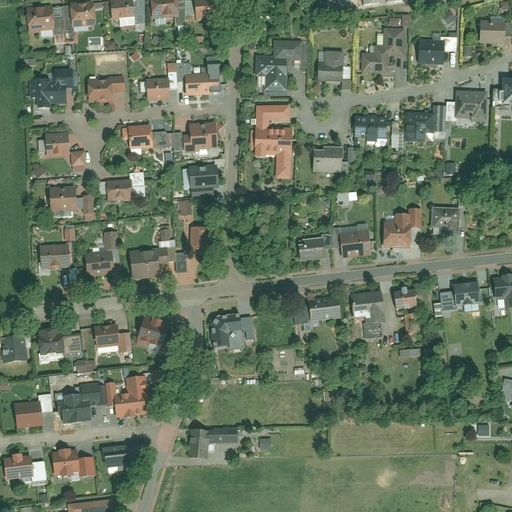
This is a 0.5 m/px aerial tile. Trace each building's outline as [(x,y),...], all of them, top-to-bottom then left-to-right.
[(133,0),(118,0),(112,1),(114,20),(135,18),(133,0)] [(146,0),(133,0),(135,18),(136,24),(146,23),(146,0)] [(152,0),(155,19),(176,17),(180,17),(179,9),(177,0),(152,0)] [(177,0),(179,9),(186,8),(185,0),(177,0)] [(195,0),(185,0),(186,8),(186,15),(197,16),(196,4),(195,0)] [(336,0),(339,9),(352,5),(350,0),(336,0)] [(216,2),(196,4),(197,16),(198,20),(218,18),(216,2)] [(75,27),(96,25),(94,3),(73,5),(75,27)] [(66,42),(77,41),(75,27),(73,5),(63,6),(65,33),(66,42)] [(56,34),(65,33),(63,6),(53,7),(55,31),(56,34)] [(53,7),(28,10),(30,33),(55,31),(53,7)] [(186,15),(186,8),(179,9),(180,17),(176,17),(177,25),(187,24),(186,15)] [(452,10),(443,16),(448,24),(457,18),(452,10)] [(412,15),(404,15),(404,27),(412,27),(412,15)] [(505,22),(482,21),(482,44),(504,44),(504,35),(505,22)] [(386,29),(385,46),(377,46),(376,53),(363,53),(363,72),(390,72),(390,69),(396,69),(397,62),(390,62),(390,55),(405,56),(405,29),(386,29)] [(55,34),(56,43),(66,42),(65,33),(56,34),(55,34)] [(445,42),(444,52),(456,52),(457,38),(445,38),(445,42)] [(303,41),(276,41),(275,59),(287,59),(303,59),(303,41)] [(445,42),(421,42),(421,64),(444,65),(444,52),(445,42)] [(473,47),(465,46),(465,56),(473,57),(473,47)] [(320,64),(320,81),(343,82),(343,53),(327,52),(327,64),(320,64)] [(256,58),(256,88),(286,89),(287,59),(275,59),(256,58)] [(62,62),(62,73),(55,73),(55,82),(49,83),(49,106),(65,105),(64,89),(78,89),(77,72),(71,73),(71,62),(62,62)] [(188,64),(176,64),(177,84),(186,83),(186,77),(188,77),(188,64)] [(210,94),(220,93),(220,77),(221,77),(221,66),(207,67),(207,76),(210,76),(210,94)] [(188,77),(186,77),(186,83),(187,95),(210,94),(210,76),(207,76),(188,77)] [(113,92),(125,91),(124,78),(112,79),(113,92)] [(112,79),(89,80),(90,103),(114,102),(113,92),(112,79)] [(170,79),(148,80),(149,101),(171,99),(170,79)] [(49,83),(49,82),(31,82),(31,99),(37,98),(37,109),(49,109),(49,83)] [(488,124),(489,93),(457,92),(456,102),(456,117),(472,118),(472,123),(488,124)] [(456,117),(456,102),(447,102),(447,106),(446,121),(456,121),(456,117)] [(292,106),(258,106),(258,120),(271,120),(292,121),(292,106)] [(446,121),(447,106),(434,106),(434,113),(433,131),(446,132),(446,121)] [(434,113),(408,113),(407,141),(424,142),(425,131),(433,131),(434,113)] [(388,117),(357,117),(357,138),(368,138),(368,142),(379,142),(379,138),(388,138),(388,117)] [(271,128),(271,120),(258,120),(258,131),(252,131),(252,150),(257,151),(257,159),(265,159),(266,156),(276,156),(276,179),(292,179),(292,128),(271,128)] [(209,148),(219,147),(216,123),(206,124),(209,148)] [(185,153),(209,151),(209,148),(206,124),(191,125),(192,136),(183,136),(185,149),(185,153)] [(152,125),(130,127),(131,140),(132,149),(154,147),(152,133),(152,125)] [(69,132),(46,134),(48,157),(71,155),(69,132)] [(168,132),(152,133),(154,147),(169,146),(168,134),(168,132)] [(174,134),(175,145),(176,150),(185,149),(183,136),(183,133),(174,134)] [(314,150),(314,171),(342,171),(342,162),(342,147),(326,147),(326,150),(314,150)] [(86,151),(73,152),(74,167),(87,166),(86,151)] [(457,163),(448,163),(448,174),(456,175),(457,163)] [(31,170),(34,177),(43,174),(41,166),(31,170)] [(190,189),(218,187),(216,168),(208,168),(207,167),(197,168),(197,169),(189,170),(190,179),(189,179),(190,189)] [(131,180),(108,182),(110,201),(133,200),(131,180)] [(76,187),(52,188),(54,212),(78,210),(77,198),(76,187)] [(347,193),(335,193),(336,206),(348,205),(347,193)] [(85,214),(94,214),(93,197),(84,198),(85,210),(85,214)] [(192,201),(181,201),(182,215),(192,215),(192,201)] [(461,209),(434,208),(433,227),(446,227),(446,236),(460,236),(461,209)] [(423,228),(423,210),(411,209),(411,215),(411,228),(423,228)] [(385,221),(385,247),(411,248),(411,228),(411,215),(396,214),(396,222),(385,221)] [(211,228),(193,228),(192,250),(211,250),(211,228)] [(341,228),(334,229),(335,235),(336,247),(344,246),(342,235),(341,228)] [(76,229),(66,230),(67,241),(76,241),(76,229)] [(369,231),(342,235),(344,246),(345,258),(372,255),(369,231)] [(120,250),(118,234),(106,234),(107,251),(120,250)] [(335,235),(325,236),(325,238),(326,249),(336,247),(335,235)] [(299,241),(302,261),(327,258),(326,249),(325,238),(299,241)] [(69,245),(41,246),(42,270),(70,268),(69,245)] [(168,252),(169,263),(177,262),(176,248),(168,249),(168,252)] [(157,253),(159,271),(169,270),(169,263),(168,252),(157,253)] [(113,253),(86,255),(87,275),(114,274),(113,253)] [(157,253),(131,255),(133,279),(159,277),(159,271),(157,253)] [(511,276),(496,278),(498,300),(506,299),(507,309),(511,308),(511,276)] [(473,289),(472,283),(452,285),(454,303),(474,301),(473,289)] [(481,288),(473,289),(474,301),(475,307),(483,306),(481,288)] [(418,308),(416,290),(396,292),(398,310),(418,308)] [(386,322),(383,291),(354,294),(356,313),(365,312),(367,324),(386,322)] [(313,322),(343,319),(340,296),(310,299),(311,307),(313,322)] [(457,330),(454,303),(443,304),(444,317),(446,331),(457,330)] [(444,317),(443,304),(435,305),(436,318),(444,317)] [(313,322),(311,307),(295,308),(297,325),(313,323),(313,322)] [(242,319),(241,312),(220,314),(209,325),(211,349),(233,347),(232,333),(243,332),(242,319)] [(260,317),(242,319),(243,332),(244,338),(262,336),(260,317)] [(406,319),(407,334),(421,332),(420,317),(406,319)] [(144,319),(136,342),(160,350),(168,327),(144,319)] [(37,328),(39,358),(63,357),(61,326),(37,328)] [(93,331),(95,350),(118,349),(116,329),(93,331)] [(130,354),(129,336),(117,337),(119,355),(130,354)] [(0,350),(1,366),(26,364),(24,342),(0,344),(0,350)] [(278,352),(279,367),(290,367),(289,351),(278,352)] [(94,363),(74,364),(74,372),(94,371),(94,363)] [(158,373),(149,374),(150,385),(159,384),(158,373)] [(147,396),(145,396),(144,380),(125,382),(126,397),(115,398),(117,421),(148,419),(147,396)] [(114,386),(104,387),(105,409),(116,409),(114,386)] [(97,388),(79,389),(79,404),(98,403),(97,388)] [(53,411),(51,394),(40,395),(41,402),(42,412),(53,411)] [(41,402),(15,405),(18,427),(43,424),(42,412),(41,402)] [(88,404),(56,405),(57,425),(89,423),(88,404)] [(477,436),(487,436),(487,426),(477,426),(477,436)] [(212,431),(210,442),(239,441),(239,428),(210,428),(210,431),(212,431)] [(192,429),(189,456),(208,459),(210,442),(212,431),(210,431),(192,429)] [(252,443),(260,443),(260,434),(252,434),(252,443)] [(140,462),(139,448),(126,449),(127,463),(140,462)] [(126,450),(103,451),(105,473),(128,471),(126,450)] [(76,454),(51,456),(52,476),(78,474),(76,454)] [(30,461),(2,463),(3,483),(32,481),(30,461)] [(94,480),(92,461),(77,462),(79,481),(94,480)] [(45,482),(43,465),(31,466),(33,483),(45,482)] [(111,511),(111,503),(67,507),(67,511),(111,511)]
